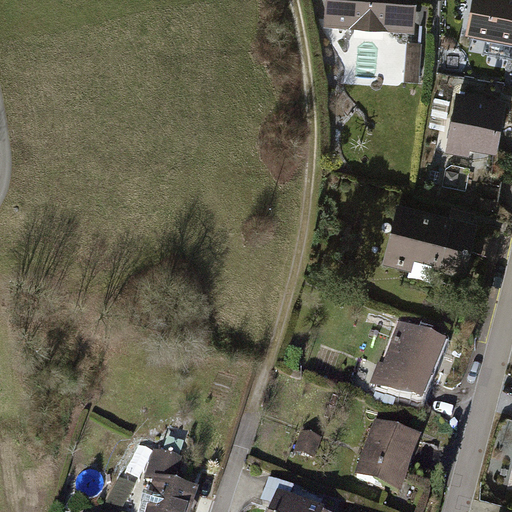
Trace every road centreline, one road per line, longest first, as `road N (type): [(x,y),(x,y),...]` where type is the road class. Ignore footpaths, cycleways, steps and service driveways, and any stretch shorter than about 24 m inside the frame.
road 1 (track): [(285,302),(309,215),(316,122),(292,0)]
road 2 (residential): [(511,299),(456,511)]
road 3 (residential): [(220,511),(285,302)]
